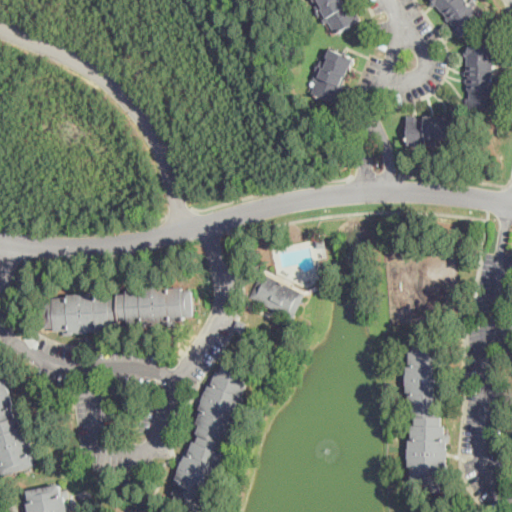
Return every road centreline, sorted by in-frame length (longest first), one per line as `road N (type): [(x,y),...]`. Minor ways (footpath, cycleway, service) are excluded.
road 1 (residential): [(511,203),(380,189),(313,196),(119,242),(58,247),(0,238)]
road 2 (residential): [(511,233),(497,328),(488,338),(481,449),(493,485),(511,498),(506,328),(497,328)]
road 3 (residential): [(0,25),(106,75),(150,124),(171,170),(183,228)]
road 4 (residential): [(380,189),(372,109),(402,34),(392,0)]
